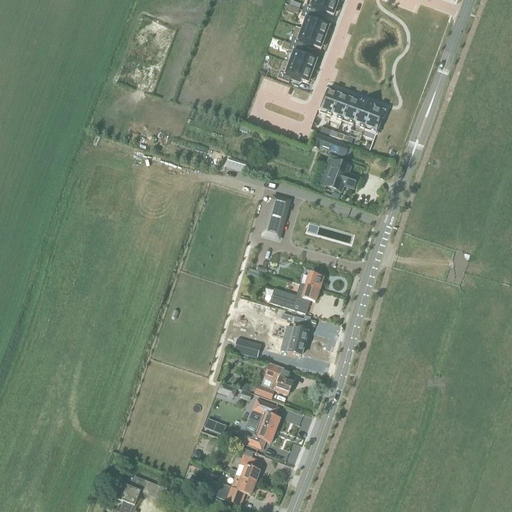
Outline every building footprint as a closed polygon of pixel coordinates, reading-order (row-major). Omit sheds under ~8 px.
[(305,6),(303,12),(314,16),(316,11),(333,17),(335,13),(337,14),(339,6),(323,0),(312,0),(310,8),(305,6)] [(303,12),(301,18),(306,19),(301,30),(327,40),(330,32),(328,31),(330,27),(312,21),(314,16),(303,12)] [(292,40),(290,45),(302,50),(304,44),(321,51),(322,47),(324,47),(327,40),(301,30),(297,41),(292,40)] [(290,45),(288,51),(293,53),(289,64),(314,73),(317,66),(315,65),(317,61),(300,55),(302,50),(290,45)] [(280,73),(278,80),(289,84),(291,78),(298,81),(308,84),(310,80),(311,81),(314,73),(289,64),(285,75),(280,73)] [(327,92),(319,115),(330,119),(331,116),(339,96),(327,92)] [(339,96),(331,116),(337,118),(336,121),(342,123),(350,100),(339,96)] [(350,100),(342,123),(353,127),(354,124),(362,103),(361,104),(350,100)] [(362,103),(354,124),(359,126),(358,129),(364,131),(373,107),(362,103)] [(373,107),(364,131),(376,136),(382,120),(383,117),(384,113),(377,110),(373,109),(374,107),(373,107)] [(349,174),(352,167),(328,159),(318,186),(342,195),(344,188),(354,192),(359,178),(349,174)] [(274,198),(263,236),(279,240),(289,203),(274,198)] [(262,274),(249,270),(247,276),(257,279),(258,277),(260,278),(262,274)] [(310,275),(306,287),(319,291),(322,279),(310,275)] [(296,297),(274,290),(270,304),(306,315),(306,314),(293,310),(295,305),(308,308),(310,301),(315,303),(319,291),(300,285),(296,297)] [(283,315),(281,320),(295,324),(293,330),(288,328),(287,328),(284,339),(285,340),(304,345),(307,333),(306,333),(308,326),(303,325),(304,321),(283,315)] [(284,339),(280,352),(301,358),(304,345),(285,340),(284,339)] [(273,382),(270,390),(288,396),(292,384),(287,382),(290,373),(269,365),(264,379),(273,382)] [(237,390),(221,384),(217,394),(234,400),(237,390)] [(275,392),(257,386),(254,395),(271,401),(275,392)] [(240,400),(249,403),(252,396),(242,392),(240,400)] [(254,411),(241,443),(246,444),(259,449),(262,442),(270,445),(279,420),(275,419),(279,409),(257,401),(254,411)] [(239,465),(240,465),(238,472),(231,469),(229,474),(236,476),(236,477),(255,484),(260,472),(254,470),(257,461),(252,459),(254,453),(246,450),(245,449),(245,450),(239,465)] [(131,511),(140,492),(156,498),(160,488),(134,477),(133,479),(129,478),(125,487),(124,486),(118,500),(122,502),(118,511),(115,511),(113,511),(112,511),(131,511)] [(255,484),(236,477),(230,491),(221,487),(218,497),(240,506),(245,494),(251,496),(255,484)]
